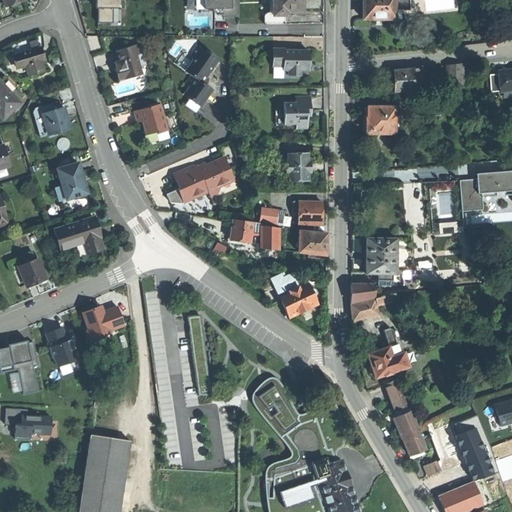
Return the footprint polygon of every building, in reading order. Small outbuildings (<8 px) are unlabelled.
[(123,0),(95,0),(96,0),(96,6),(98,6),(98,23),(98,22),(112,22),(112,8),(121,8),(121,0),(124,0),(123,0)] [(204,0),(205,9),(215,9),(220,14),(223,14),(223,17),(239,17),(239,0),(204,0)] [(274,15),(286,15),(296,15),(296,11),(303,11),(303,1),(303,0),(269,0),(270,15),(274,15)] [(393,10),(392,0),(362,0),(363,8),(363,22),(393,20),(393,19),(393,10)] [(392,0),(393,10),(398,9),(407,9),(406,0),(392,0)] [(457,7),(456,0),(435,0),(436,9),(457,7)] [(274,24),(274,15),(270,15),(265,15),(265,24),(274,24)] [(286,15),(274,15),(274,24),(286,24),(286,15)] [(30,75),(44,71),(41,61),(44,60),(42,54),(40,48),(40,49),(38,43),(31,45),(32,50),(13,56),(17,68),(26,65),(30,75)] [(192,76),(202,83),(211,71),(219,59),(210,53),(211,52),(200,44),(194,53),(193,61),(186,71),(192,76)] [(125,79),(142,74),(136,55),(139,54),(136,46),(117,51),(120,62),(114,63),(116,72),(119,80),(125,78),(125,79)] [(301,71),(305,71),(306,63),(309,63),(309,51),(295,51),(295,53),(284,53),(285,49),(273,49),(273,62),(280,62),(283,66),(283,70),(289,70),(288,75),(301,75),(301,71)] [(460,64),(462,88),(470,88),(469,63),(460,64)] [(448,89),(462,88),(460,64),(447,66),(448,89)] [(407,70),(394,71),(394,91),(422,91),(421,68),(407,70)] [(511,69),(504,70),(497,71),(498,74),(489,75),(491,92),(500,91),(500,92),(511,90),(511,69)] [(212,90),(202,83),(192,76),(186,84),(190,87),(184,95),(189,99),(200,107),(206,98),(212,90)] [(0,114),(4,119),(21,102),(0,80),(0,114)] [(296,129),(308,128),(307,111),(311,111),(310,104),(310,97),(295,97),(296,103),(283,104),(284,124),(296,124),(296,129)] [(200,107),(189,99),(185,105),(196,113),(200,107)] [(157,133),(167,130),(160,104),(135,111),(138,122),(143,121),(144,127),(146,135),(156,132),(157,133)] [(52,135),(70,129),(67,118),(63,107),(42,114),(45,125),(49,124),(52,135)] [(365,114),(365,119),(367,119),(367,134),(395,134),(395,117),(399,117),(400,107),(368,107),(368,109),(365,109),(365,114)] [(167,130),(157,133),(159,141),(169,138),(167,130)] [(0,168),(9,166),(2,146),(0,146),(0,168)] [(293,181),(309,181),(308,167),(308,153),(288,154),(288,161),(286,161),(286,174),(288,174),(293,174),(293,181)] [(221,186),(234,180),(224,157),(215,161),(216,164),(212,165),(207,167),(205,163),(198,166),(193,166),(173,175),(177,183),(179,188),(166,194),(170,203),(181,204),(208,192),(210,197),(217,194),(221,186)] [(76,195),(85,192),(81,180),(82,179),(80,172),(77,164),(57,170),(62,186),(54,188),(59,202),(76,197),(76,195)] [(511,190),(511,170),(494,172),(476,173),(477,178),(462,180),(464,199),(461,199),(462,211),(483,210),(482,197),(482,193),(497,192),(511,190)] [(321,202),(297,202),(297,212),(297,225),(321,226),(321,214),(321,202)] [(277,210),(261,208),(259,223),(262,223),(275,225),(277,210)] [(284,211),(277,210),(275,225),(281,225),(282,226),(284,211)] [(99,238),(100,237),(97,228),(94,218),(93,217),(53,230),(60,250),(83,243),(87,255),(103,250),(99,238)] [(251,232),(253,222),(233,219),(231,229),(230,240),(250,242),(251,232)] [(259,223),(253,222),(251,232),(262,233),(262,227),(262,223),(259,223)] [(278,229),(262,227),(262,233),(262,236),(279,238),(278,229)] [(299,252),(326,256),(326,244),(326,234),(299,231),(299,252)] [(279,245),(279,238),(262,236),(261,248),(283,250),(283,246),(279,245)] [(378,274),(393,274),(396,274),(397,239),(366,239),(366,258),(366,274),(378,274)] [(223,256),(228,248),(218,242),(213,251),(223,256)] [(37,282),(46,278),(37,259),(18,267),(26,287),(37,282)] [(279,295),(298,286),(292,273),(283,277),(281,274),(271,279),(279,295)] [(393,274),(378,274),(378,285),(393,286),(393,274)] [(303,288),(301,285),(298,286),(279,295),(287,314),(296,310),(298,313),(309,308),(307,305),(316,301),(313,294),(309,285),(303,288)] [(351,286),(351,303),(374,298),(375,298),(375,286),(351,286)] [(391,292),(388,293),(389,295),(375,298),(374,298),(374,299),(351,305),(353,321),(371,316),(379,314),(377,307),(397,301),(395,293),(391,294),(391,292)] [(95,301),(79,307),(84,320),(82,323),(84,329),(87,330),(106,323),(105,321),(119,316),(114,300),(102,304),(101,307),(100,307),(97,306),(95,301)] [(199,395),(210,396),(199,316),(188,318),(189,320),(199,395)] [(53,332),(45,334),(50,348),(49,348),(53,359),(54,358),(57,367),(79,360),(73,344),(70,345),(69,341),(67,342),(62,328),(53,332)] [(410,364),(406,353),(405,354),(404,352),(400,353),(398,346),(393,329),(391,328),(384,330),(389,347),(368,354),(370,363),(371,366),(370,366),(369,368),(372,375),(374,375),(375,375),(376,378),(385,375),(385,376),(392,374),(392,372),(409,367),(409,365),(410,364)] [(0,350),(0,368),(1,373),(18,369),(24,394),(38,391),(33,366),(38,365),(33,342),(27,344),(27,342),(15,344),(10,345),(11,348),(9,348),(10,350),(6,351),(0,350)] [(400,435),(410,459),(424,454),(415,432),(419,431),(418,431),(427,428),(425,424),(417,428),(398,378),(384,384),(397,417),(394,418),(400,435)] [(341,460),(336,461),(334,455),(331,449),(338,447),(340,445),(341,443),(341,440),(331,406),(317,411),(315,412),(314,414),(314,416),(315,417),(300,423),(276,384),(273,382),(256,394),(257,397),(270,417),(295,450),(297,453),(297,456),(296,459),(294,461),(276,466),(274,467),(273,469),(271,511),(358,511),(349,484),(350,484),(341,460)] [(467,413),(463,406),(449,413),(452,420),(467,413)] [(15,409),(6,408),(5,424),(16,425),(15,439),(30,440),(31,431),(50,432),(51,417),(26,416),(27,409),(15,409)] [(77,511),(118,511),(130,444),(89,437),(77,511)] [(428,476),(441,471),(437,461),(424,466),(428,476)] [(485,477),(491,475),(487,465),(481,467),(485,477)] [(462,467),(435,478),(441,494),(468,483),(462,467)] [(493,481),(491,475),(485,477),(473,481),(476,488),(493,481)] [(444,511),(464,511),(469,510),(482,505),(472,482),(468,483),(441,494),(438,496),(444,511)]
